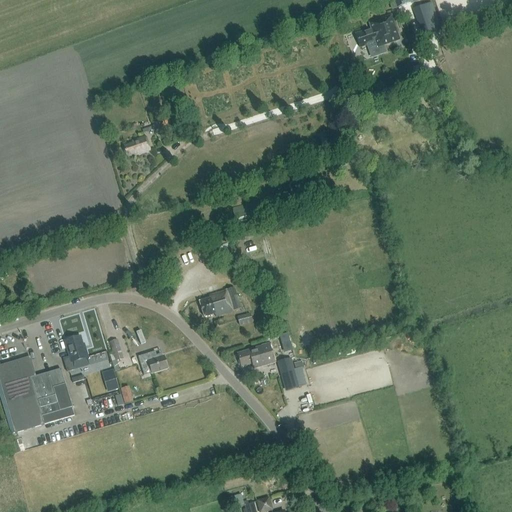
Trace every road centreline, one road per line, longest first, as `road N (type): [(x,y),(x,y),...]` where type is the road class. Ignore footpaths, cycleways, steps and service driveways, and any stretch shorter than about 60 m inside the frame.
road 1 (unclassified): [(324,511),(241,389),(151,299),(109,292),(0,327)]
road 2 (track): [(139,293),(128,243),(133,200),(143,186),(187,144),(336,92),(359,60)]
